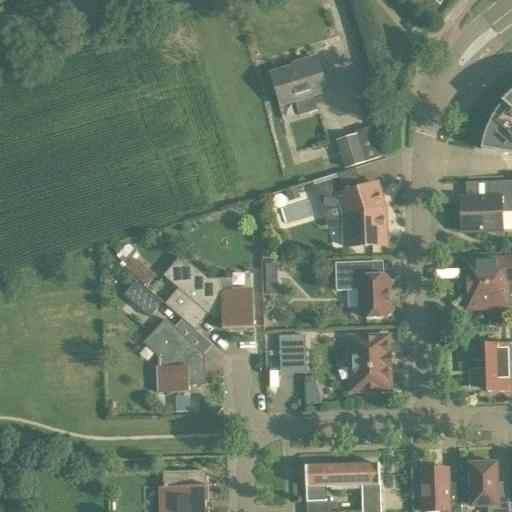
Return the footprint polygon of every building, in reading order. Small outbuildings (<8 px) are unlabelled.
[(317,111),(313,96),(326,91),(315,58),(300,63),(301,65),(270,75),(280,106),(294,102),(299,116),(317,111)] [(511,94),(507,99),(497,110),(490,122),(484,136),(481,150),(511,155),(511,94)] [(343,169),(379,157),(369,128),(355,132),(356,135),(335,142),(343,169)] [(343,195),(338,179),(315,187),(323,211),(340,206),(343,216),(344,247),(386,246),(385,209),(377,184),(343,195)] [(461,233),(502,231),(501,202),(511,201),(511,181),(488,182),(488,198),(460,199),(461,233)] [(134,257),(126,269),(147,284),(156,273),(134,257)] [(207,281),(181,258),(165,277),(179,288),(164,305),(181,319),(195,303),(212,317),(214,314),(221,314),(222,330),(254,329),(252,291),(230,292),(230,280),(207,281)] [(468,309),(506,308),(506,296),(510,296),(511,295),(511,294),(511,259),(485,260),(486,271),(482,275),(478,275),(475,278),(475,281),(466,281),(468,309)] [(265,264),(267,293),(278,292),(276,263),(265,264)] [(363,277),(363,274),(362,263),(335,264),(336,292),(359,291),(360,308),(356,312),(364,319),(385,318),(392,310),(388,307),(387,287),(391,283),(383,276),(363,277)] [(138,282),(125,296),(151,319),(164,305),(138,282)] [(158,394),(189,393),(189,386),(205,386),(204,357),(166,321),(144,344),(158,357),(159,368),(157,368),(158,394)] [(304,349),(304,337),(280,338),(280,350),(281,350),(303,349),(304,349)] [(352,391),(389,390),(387,338),(350,339),(352,391)] [(511,366),(509,367),(508,345),(486,346),(486,370),(469,372),(470,388),(487,388),(487,393),(509,392),(509,387),(511,386),(511,366)] [(189,411),(189,396),(176,396),(176,411),(189,411)] [(496,493),(495,465),(469,465),(471,507),(487,506),(487,511),(508,511),(508,493),(496,493)] [(380,511),(379,466),(305,468),(307,503),(327,502),(326,488),(361,486),(362,511),(380,511)] [(448,469),(421,470),(422,487),(422,499),(422,511),(461,511),(461,504),(449,504),(448,484),(448,469)] [(163,488),(160,488),(160,511),(208,511),(208,487),(205,487),(204,472),(163,473),(163,488)]
